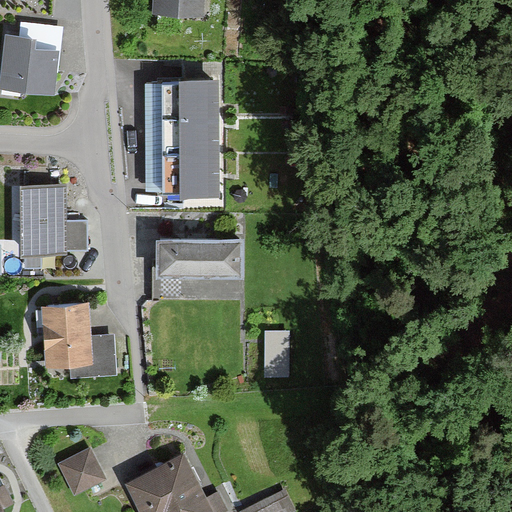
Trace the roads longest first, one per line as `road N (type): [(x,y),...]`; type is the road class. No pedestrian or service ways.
road 1 (residential): [(100,141),(116,296)]
road 2 (residential): [(100,141),(97,0)]
road 3 (residential): [(6,420),(142,413)]
